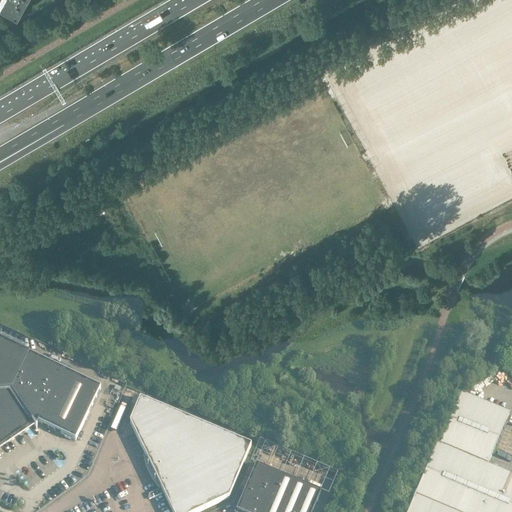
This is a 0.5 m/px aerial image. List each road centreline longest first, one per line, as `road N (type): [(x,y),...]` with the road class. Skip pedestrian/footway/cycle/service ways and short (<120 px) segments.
road 1 (trunk): [(0,159),(270,0)]
road 2 (trunk): [(195,0),(0,116)]
